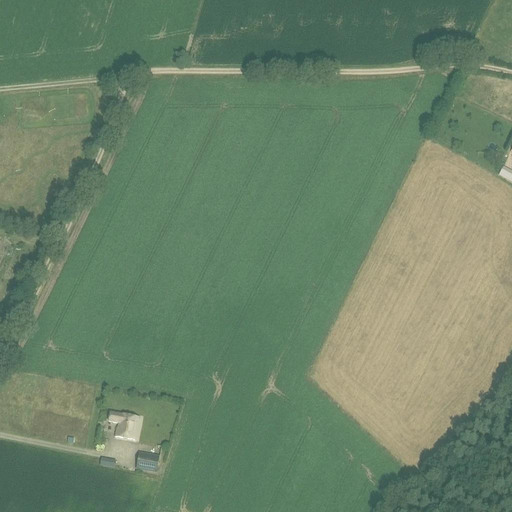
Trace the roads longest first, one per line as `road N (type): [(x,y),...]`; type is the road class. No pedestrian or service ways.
road 1 (track): [(511,72),(460,65),(171,71),(129,80),(0,362)]
road 2 (track): [(122,93),(113,80),(0,90)]
